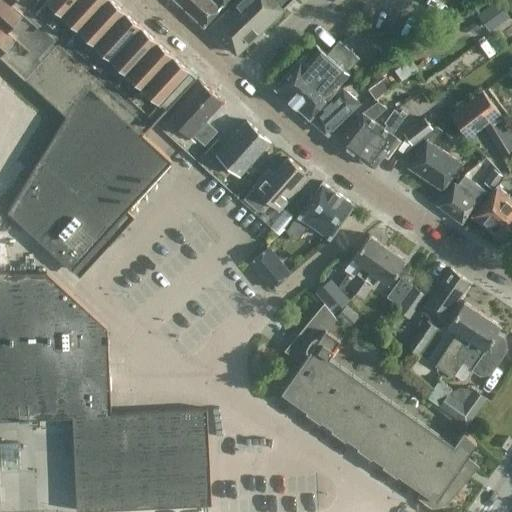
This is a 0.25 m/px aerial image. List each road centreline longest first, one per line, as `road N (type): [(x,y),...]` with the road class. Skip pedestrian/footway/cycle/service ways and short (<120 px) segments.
road 1 (residential): [(392,511),(222,396),(278,294)]
road 2 (residential): [(375,196),(238,86)]
road 3 (residential): [(511,284),(375,196)]
road 4 (residential): [(375,196),(278,294)]
road 5 (residential): [(238,86),(145,0)]
